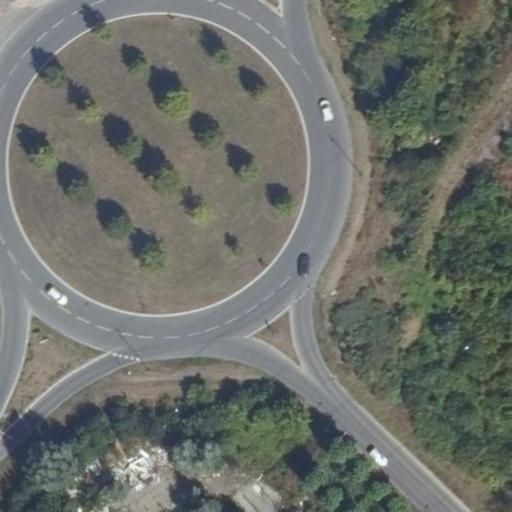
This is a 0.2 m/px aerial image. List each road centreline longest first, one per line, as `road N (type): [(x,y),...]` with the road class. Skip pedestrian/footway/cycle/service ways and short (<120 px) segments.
road 1 (secondary): [(289,280),(321,226),(332,164),(321,103),(289,49)]
road 2 (secondary): [(0,448),(143,339)]
road 3 (tertiary): [(447,511),(321,389)]
road 4 (secondary): [(10,262),(68,316),(143,339)]
road 5 (secondary): [(100,0),(52,23),(0,89)]
road 6 (secondary): [(10,262),(15,349),(0,386)]
road 7 (tertiary): [(213,330),(321,389)]
